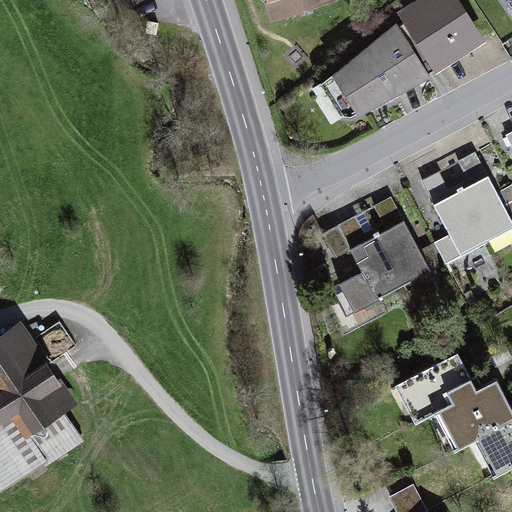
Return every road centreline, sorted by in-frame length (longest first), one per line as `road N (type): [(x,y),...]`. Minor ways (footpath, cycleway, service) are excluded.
road 1 (tertiary): [(265,200),(320,511)]
road 2 (residential): [(265,200),(511,78)]
road 3 (tertiary): [(207,0),(265,200)]
